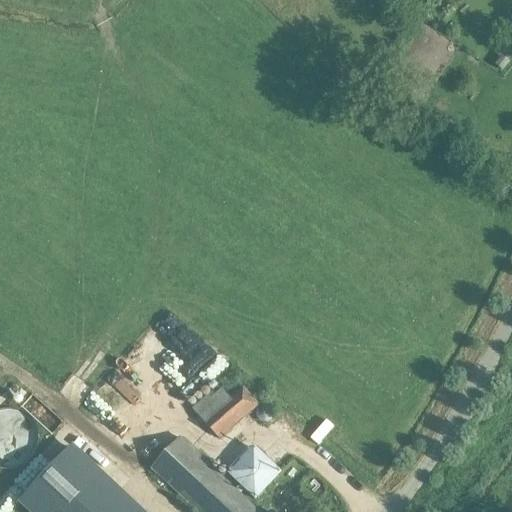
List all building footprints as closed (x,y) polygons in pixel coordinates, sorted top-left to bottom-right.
[(158,378),(179,361),(156,333),(135,350),(158,378)] [(219,440),(259,405),(243,386),(230,397),(223,389),(211,399),(208,395),(192,409),(219,440)] [(196,511),(259,511),(180,438),(151,470),(196,511)] [(257,498),(284,471),(256,444),(230,471),(257,498)] [(71,511),(103,478),(70,448),(21,500),(33,511),(71,511)]
